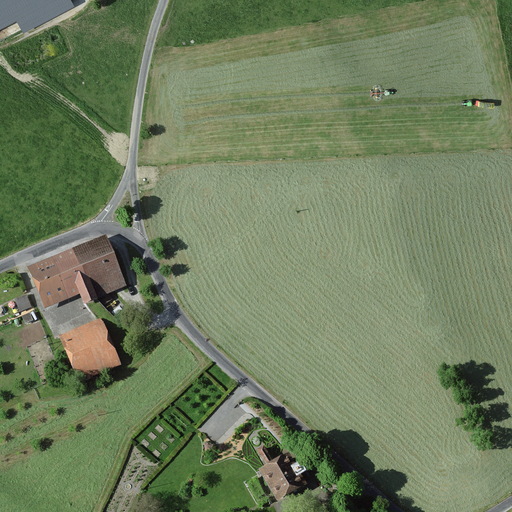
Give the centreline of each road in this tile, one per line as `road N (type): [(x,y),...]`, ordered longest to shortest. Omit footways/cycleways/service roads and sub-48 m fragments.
road 1 (tertiary): [(398,511),(203,342),(172,303),(142,242)]
road 2 (unclassified): [(130,172),(163,0)]
